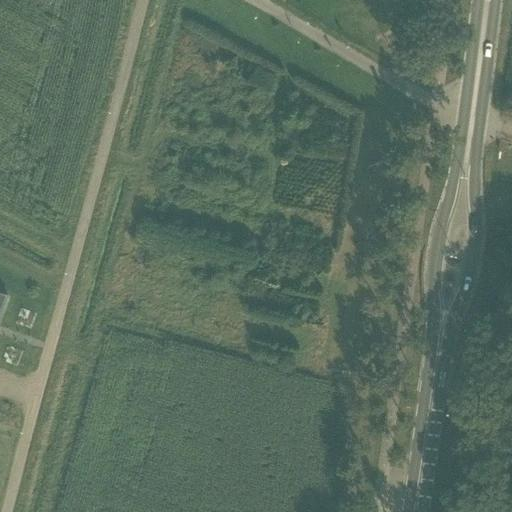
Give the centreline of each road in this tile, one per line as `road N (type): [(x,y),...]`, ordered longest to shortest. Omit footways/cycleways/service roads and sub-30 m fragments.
road 1 (unclassified): [(5,511),(147,0)]
road 2 (unclassified): [(464,110),(435,106),(255,0)]
road 3 (primary): [(439,337),(472,273),(481,113)]
road 4 (primary): [(464,110),(430,267),(439,337)]
road 5 (primary): [(439,337),(415,511)]
